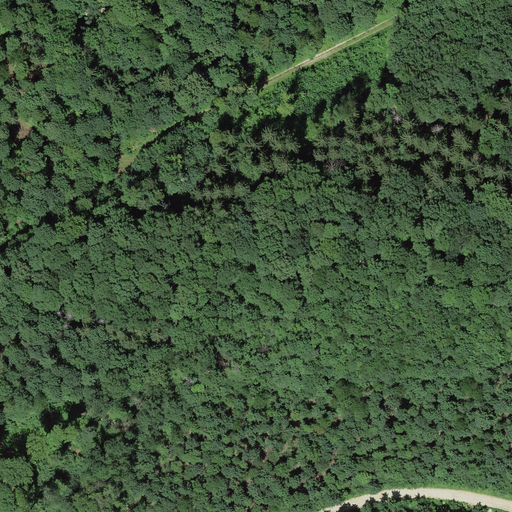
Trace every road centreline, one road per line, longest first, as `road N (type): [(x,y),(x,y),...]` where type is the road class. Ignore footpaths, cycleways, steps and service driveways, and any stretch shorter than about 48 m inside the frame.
road 1 (track): [(0,254),(116,185),(216,104),(423,0)]
road 2 (track): [(331,511),(375,496),(511,506)]
